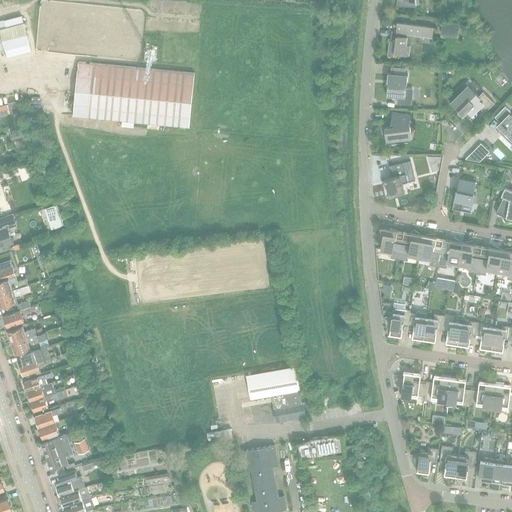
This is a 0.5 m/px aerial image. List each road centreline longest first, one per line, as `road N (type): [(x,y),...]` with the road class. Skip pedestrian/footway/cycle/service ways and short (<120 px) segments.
road 1 (residential): [(363,207),(375,0)]
road 2 (residential): [(413,494),(378,347)]
road 3 (residential): [(378,347),(363,207)]
road 4 (residential): [(511,366),(378,347)]
